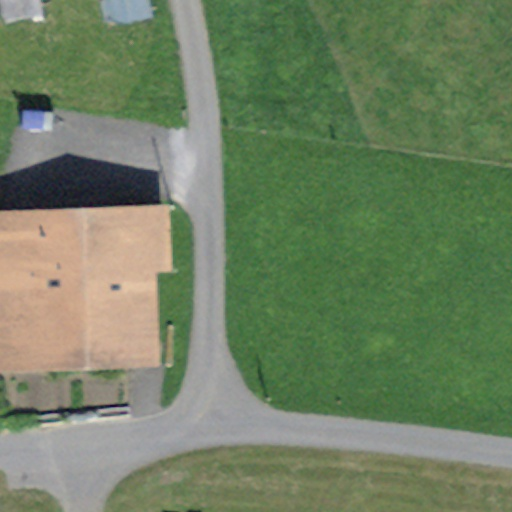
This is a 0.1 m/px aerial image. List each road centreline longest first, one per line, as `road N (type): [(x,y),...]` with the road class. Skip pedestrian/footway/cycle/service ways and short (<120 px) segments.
road 1 (residential): [(208,423),(203,117),(185,0)]
road 2 (unclassified): [(208,423),(511,452)]
road 3 (residential): [(0,448),(208,423)]
